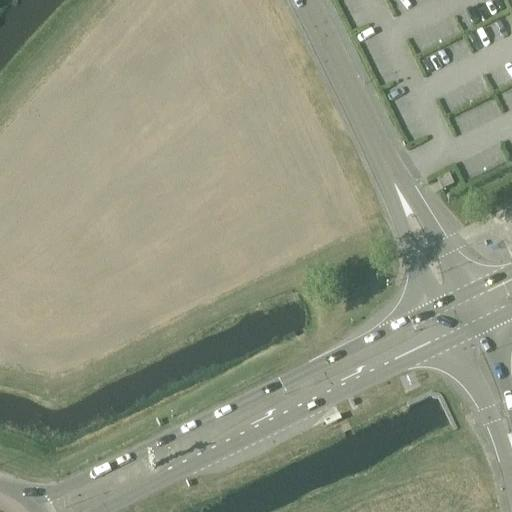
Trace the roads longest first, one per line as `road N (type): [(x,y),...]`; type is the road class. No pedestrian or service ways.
road 1 (secondary): [(437,307),(35,506)]
road 2 (secondary): [(99,511),(452,337)]
road 3 (unclassified): [(394,174),(302,0)]
road 4 (unclassified): [(394,174),(400,222),(437,307)]
road 5 (unclassified): [(466,294),(424,212),(394,174)]
road 6 (unclassified): [(505,447),(508,412),(481,324)]
road 7 (unclassified): [(452,337),(505,447)]
